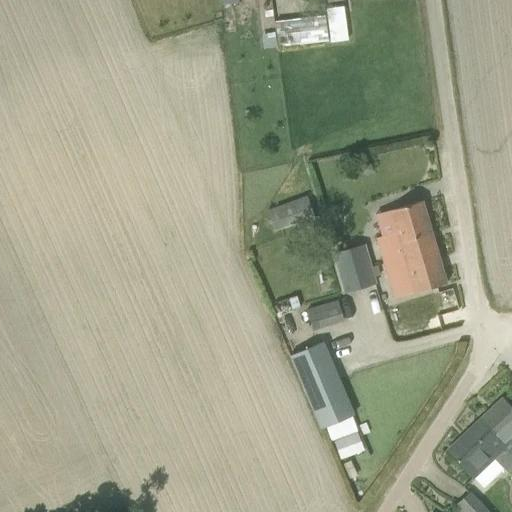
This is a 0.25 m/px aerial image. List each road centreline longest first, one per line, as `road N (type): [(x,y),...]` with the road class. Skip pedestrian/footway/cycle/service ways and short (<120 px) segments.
road 1 (unclassified): [(486,335),(472,300),(430,0)]
road 2 (unclassified): [(385,511),(472,375),(486,335)]
